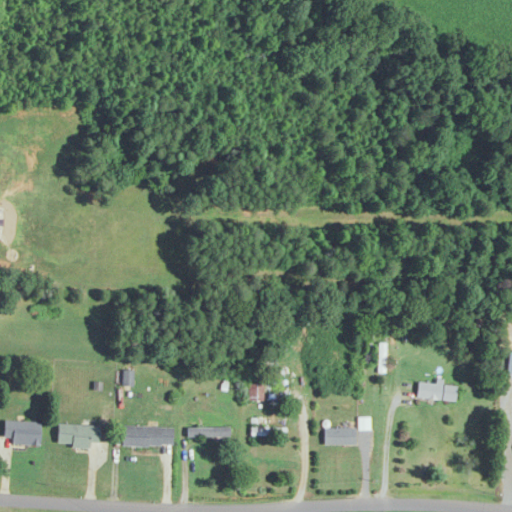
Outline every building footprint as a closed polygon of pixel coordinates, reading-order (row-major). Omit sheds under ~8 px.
[(455,402),(456,386),(418,383),(416,399),(455,402)] [(262,400),(262,386),(251,386),(251,400),(262,400)] [(40,445),(40,422),(3,422),(3,445),(40,445)] [(98,444),(98,426),(57,426),(57,448),(90,448),(90,444),(98,444)] [(122,446),(172,446),(172,427),(122,427),(122,446)] [(229,438),(229,429),(186,429),(186,438),(229,438)] [(355,446),(355,429),(323,429),(323,446),(355,446)]
